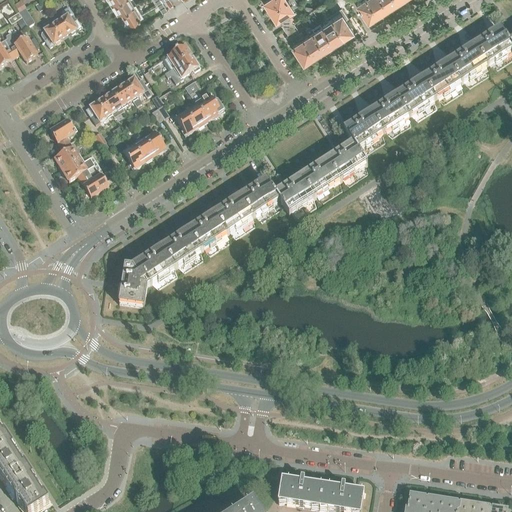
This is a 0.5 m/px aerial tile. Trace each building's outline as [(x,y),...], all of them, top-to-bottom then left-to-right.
[(25,11),(31,8),(26,0),(15,7),(19,15),(25,11)] [(44,8),(54,2),(53,0),(43,0),(41,2),(44,8)] [(135,5),(131,0),(119,0),(112,5),(115,9),(113,9),(117,15),(118,14),(119,15),(122,13),(135,5)] [(270,10),(271,10),(286,0),(265,0),(265,1),(267,5),(267,7),(269,9),(270,10)] [(293,9),(298,6),(294,0),(286,0),(271,10),(271,11),(271,13),(273,15),(274,16),(277,20),(293,9)] [(378,14),(368,0),(363,0),(357,4),(361,10),(368,21),(372,18),(374,18),(377,16),(377,15),(378,14)] [(388,8),(382,0),(368,0),(378,14),(382,12),(384,12),(386,10),(387,9),(388,8)] [(397,2),(396,0),(382,0),(388,8),(392,6),(393,5),(396,4),(397,2)] [(143,15),(136,4),(135,5),(122,13),(126,20),(125,24),(128,24),(134,21),(134,22),(135,22),(136,22),(138,21),(137,19),(141,17),(140,16),(143,15)] [(76,34),(82,30),(74,18),(74,17),(69,9),(60,15),(61,15),(52,20),(53,21),(56,26),(57,26),(66,40),(70,37),(72,37),(75,35),(76,34)] [(35,25),(25,11),(19,15),(22,20),(29,30),(35,25)] [(353,31),(347,21),(348,20),(346,17),(345,18),(342,13),(332,19),(343,37),(344,37),(346,36),(348,35),(349,33),(353,31)] [(12,27),(22,20),(19,15),(8,22),(12,27)] [(285,30),(294,24),(290,19),(281,24),(285,30)] [(343,37),(332,19),(322,25),(334,43),(336,43),(338,41),(339,40),(343,37)] [(66,40),(57,26),(56,26),(53,21),(43,27),(43,30),(45,33),(42,35),(41,38),(49,51),(55,47),(57,47),(60,45),(61,44),(66,40)] [(314,56),(303,38),(294,24),(285,30),(288,36),(294,31),(297,35),(295,36),(298,42),(293,46),(304,63),(305,62),(307,62),(309,60),(310,59),(314,56)] [(334,43),(322,25),(321,24),(311,30),(312,32),(324,50),(325,49),(326,49),(329,47),(330,46),(334,43)] [(324,50),(312,32),(311,30),(310,28),(306,30),(308,33),(309,34),(303,38),(314,56),(315,55),(317,55),(319,54),(320,52),(324,50)] [(511,63),(511,51),(509,46),(500,32),(473,50),(487,71),(489,69),(495,75),(511,63)] [(38,58),(27,40),(15,47),(12,42),(14,40),(11,35),(7,39),(6,40),(7,41),(5,42),(16,60),(21,57),(26,66),(38,58)] [(0,70),(16,60),(5,42),(1,45),(0,45),(0,70)] [(169,74),(192,60),(184,47),(178,50),(180,52),(171,58),(162,63),(169,74)] [(487,71),(473,50),(448,66),(462,87),(463,86),(469,92),(488,79),(486,71),(487,71)] [(183,80),(190,76),(191,78),(200,72),(192,60),(169,74),(165,77),(168,81),(170,79),(176,88),(183,83),(183,82),(184,81),(183,80)] [(462,87),(448,66),(422,83),(436,104),(437,103),(443,108),(462,96),(460,88),(462,87)] [(156,84),(149,74),(144,77),(151,88),(156,84)] [(152,98),(142,82),(137,85),(135,81),(133,82),(132,82),(129,84),(128,86),(123,89),(132,103),(137,110),(142,106),(138,100),(143,96),(147,101),(152,98)] [(436,104),(422,83),(397,99),(410,120),(411,119),(417,125),(437,113),(434,105),(436,104)] [(224,115),(218,104),(215,106),(210,98),(203,103),(197,94),(201,91),(196,84),(185,91),(197,109),(208,125),(224,115)] [(132,103),(123,89),(122,89),(121,89),(118,91),(117,93),(113,96),(122,110),(132,103)] [(163,106),(173,100),(169,94),(159,101),(163,106)] [(122,110),(113,96),(108,99),(106,99),(104,101),(103,102),(102,103),(111,117),(114,121),(125,114),(122,110)] [(163,106),(159,101),(158,98),(152,102),(158,112),(164,108),(163,106)] [(410,120),(397,99),(371,116),(384,137),(385,136),(392,142),(411,129),(408,122),(410,120)] [(111,117),(102,103),(97,106),(95,106),(93,108),(92,109),(86,113),(91,120),(95,118),(99,124),(111,117)] [(208,125),(197,109),(187,116),(198,132),(204,128),(208,125)] [(169,119),(163,110),(158,113),(164,123),(169,119)] [(164,123),(158,113),(153,116),(159,126),(164,123)] [(198,132),(187,116),(176,122),(183,133),(182,134),(185,140),(198,132)] [(385,146),(382,138),(384,137),(371,116),(358,124),(349,130),(345,133),(344,133),(353,147),(362,161),(385,146)] [(68,141),(75,136),(68,124),(50,135),(60,152),(71,145),(68,141)] [(107,146),(101,136),(94,140),(100,149),(106,146),(107,146)] [(165,151),(156,136),(145,143),(156,159),(164,154),(163,152),(165,151)] [(156,159),(145,143),(134,149),(145,166),(156,159)] [(81,161),(71,145),(60,152),(64,157),(55,162),(62,173),(81,161)] [(123,172),(112,156),(106,146),(100,149),(107,159),(111,165),(118,176),(123,172)] [(367,169),(362,161),(353,147),(327,163),(341,185),(343,184),(349,190),(368,178),(365,170),(367,169)] [(145,166),(134,149),(124,156),(125,158),(131,167),(129,168),(133,174),(145,166)] [(100,173),(100,172),(92,160),(83,166),(81,161),(62,173),(69,185),(78,179),(81,185),(99,174),(100,173)] [(341,185),(327,163),(301,180),(315,202),(317,201),(323,207),(342,194),(339,186),(341,185)] [(109,190),(99,174),(81,185),(91,201),(109,190)] [(315,202),(301,180),(275,197),(280,205),(284,211),(289,219),(290,219),(291,218),(297,223),(316,211),(314,203),(315,202)] [(284,211),(280,205),(275,197),(266,183),(245,197),(247,199),(242,202),(254,221),(255,220),(262,226),(284,211)] [(254,221),(242,202),(233,208),(232,206),(215,217),(228,238),(230,237),(236,243),(255,230),(252,222),(254,221)] [(228,238),(215,217),(188,234),(202,255),(204,254),(210,259),(229,247),(226,239),(228,238)] [(202,255),(188,234),(163,251),(176,272),(178,271),(184,276),(203,264),(201,256),(202,255)] [(175,273),(176,272),(163,251),(154,256),(150,259),(137,267),(150,288),(152,287),(158,293),(177,281),(175,273)] [(150,288),(137,267),(132,271),(125,270),(123,286),(119,307),(144,311),(147,290),(150,288)] [(206,323),(205,323),(196,321),(195,330),(204,332),(206,323)] [(0,451),(10,445),(0,430),(0,451)] [(29,476),(18,458),(10,445),(0,451),(0,475),(9,489),(29,476)] [(40,511),(49,506),(37,488),(29,476),(9,489),(18,504),(17,505),(18,505),(19,505),(23,511),(40,511)] [(316,511),(319,511),(323,489),(315,487),(304,486),(305,482),(301,481),(300,485),(282,482),(278,506),(316,511)] [(361,511),(364,495),(356,494),(345,492),(345,488),(342,488),(341,492),(323,489),(319,511),(361,511)] [(440,511),(442,503),(429,501),(424,501),(410,498),(408,511),(407,511),(440,511)] [(473,511),(474,508),(461,506),(455,506),(442,503),(440,511),(473,511)]
